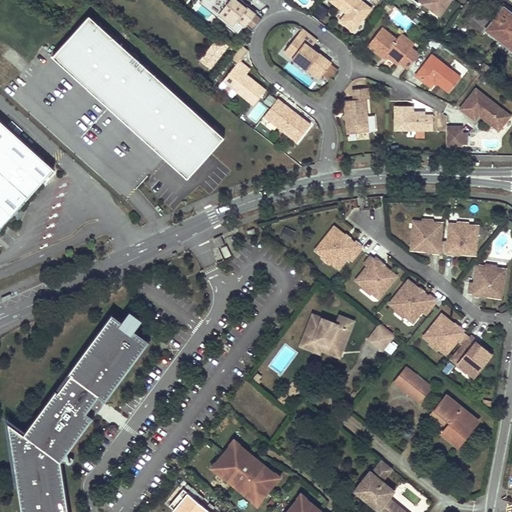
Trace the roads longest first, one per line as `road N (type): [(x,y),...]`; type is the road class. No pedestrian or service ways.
road 1 (tertiary): [(5,313),(212,216),(326,181)]
road 2 (tertiary): [(326,181),(418,174),(511,179)]
road 3 (residential): [(283,15),(269,21),(256,56),(308,106),(322,106)]
